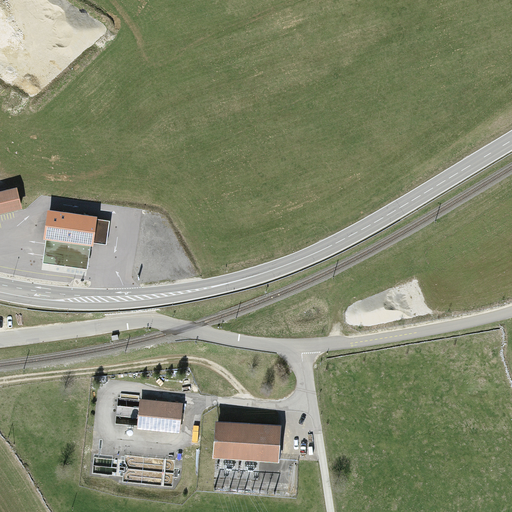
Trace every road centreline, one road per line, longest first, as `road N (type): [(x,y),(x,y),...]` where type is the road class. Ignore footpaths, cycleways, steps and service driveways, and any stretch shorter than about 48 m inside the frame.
road 1 (primary): [(511,139),(378,220),(275,269),(137,297),(0,288)]
road 2 (residential): [(0,340),(142,320),(300,345)]
road 3 (track): [(0,384),(193,361),(223,372),(250,403)]
road 4 (unclassified): [(511,311),(300,345)]
road 5 (unclassified): [(300,345),(330,511)]
